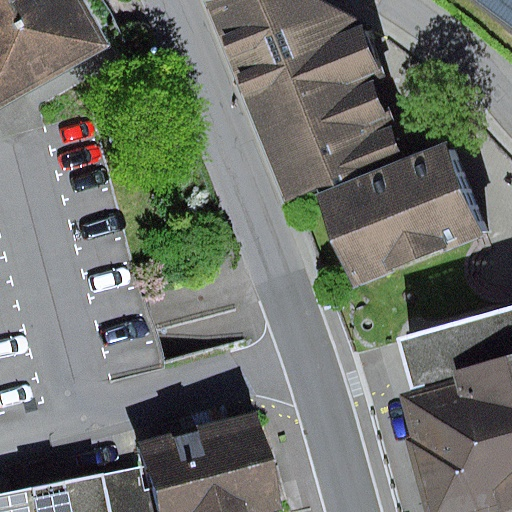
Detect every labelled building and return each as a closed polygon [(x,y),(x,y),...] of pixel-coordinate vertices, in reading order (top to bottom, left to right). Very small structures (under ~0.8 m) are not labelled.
[(60,0),(0,0),(0,95),(87,46),(60,0)] [(455,151),(414,168),(376,79),(384,77),(364,25),(317,0),(239,0),(217,5),(295,199),(329,184),(335,199),(332,201),(365,283),(488,233),(455,151)] [(511,0),(497,0),(511,11),(511,0)] [(424,392),(434,389),(436,395),(418,400),(430,443),(423,445),(441,511),(501,511),(511,509),(511,311),(410,340),(424,392)] [(194,433),(137,449),(154,511),(240,511),(264,506),(242,420),(221,426),(217,410),(190,417),(194,433)] [(102,511),(95,475),(0,493),(0,511),(102,511)]
